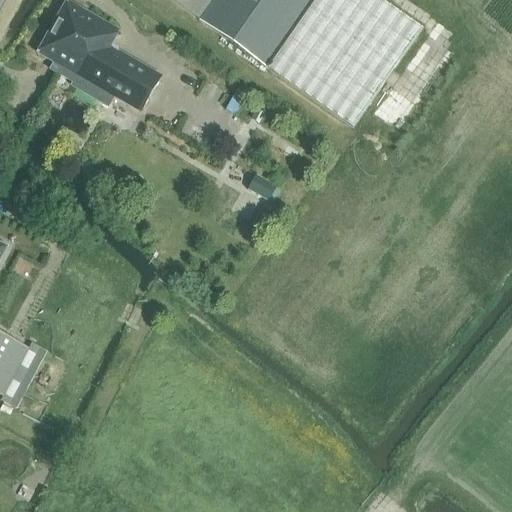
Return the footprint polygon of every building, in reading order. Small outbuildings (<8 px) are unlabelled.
[(168,0),(266,68),(313,0),(168,0)] [(421,30),(377,0),(313,0),(266,68),(353,129),(421,30)] [(66,2),(37,54),(53,63),(51,67),(58,70),(55,74),(73,84),(74,82),(82,87),(85,82),(113,99),(140,114),(161,77),(109,48),(119,32),(66,2)] [(511,88),(483,71),(306,358),(320,366),(319,367),(339,379),(511,97),(511,88)] [(257,109),(251,119),(258,124),(264,113),(257,109)] [(93,142),(94,143),(105,124),(79,110),(60,145),(85,158),(93,142)] [(256,176),(247,191),(268,202),(269,202),(276,188),(277,187),(256,176)] [(0,334),(0,396),(2,398),(28,350),(0,334)]
